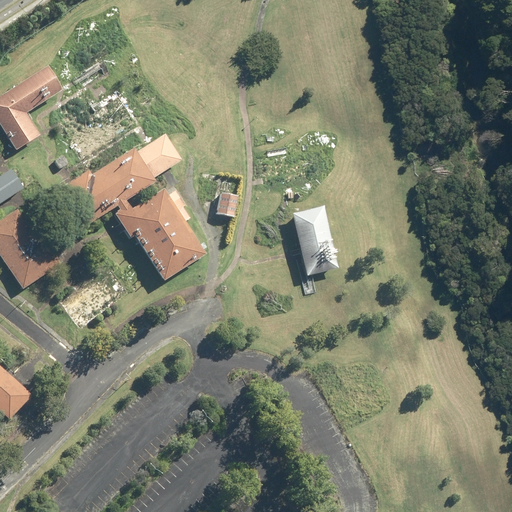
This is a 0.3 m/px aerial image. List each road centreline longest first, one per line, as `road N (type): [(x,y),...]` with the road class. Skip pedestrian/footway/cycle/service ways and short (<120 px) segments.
road 1 (unclassified): [(0,482),(93,386)]
road 2 (unclassified): [(0,303),(93,386)]
road 3 (unclassified): [(93,386),(164,325),(192,318)]
